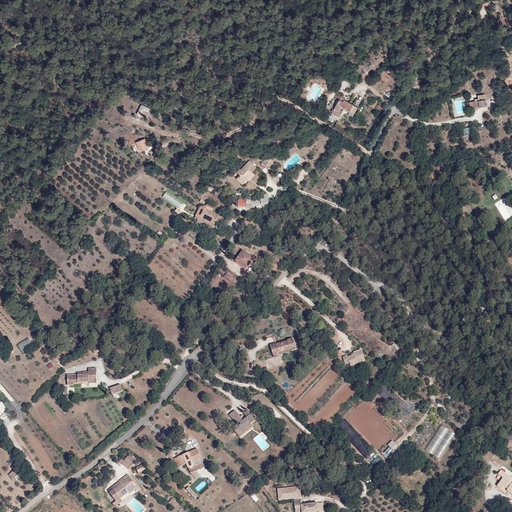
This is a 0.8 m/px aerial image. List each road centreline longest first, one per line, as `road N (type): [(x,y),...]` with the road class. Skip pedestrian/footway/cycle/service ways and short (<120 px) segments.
road 1 (residential): [(21,511),(126,437),(198,342),(239,325),(298,257),(324,240),(357,199),(383,129),(428,72),(461,0)]
road 2 (track): [(189,355),(223,379),(271,394),(358,478),(364,494),(351,504),(314,496)]
road 3 (track): [(316,245),(396,291),(418,324),(442,334),(481,306),(511,296)]
road 4 (track): [(51,489),(10,436),(20,411),(0,386)]
